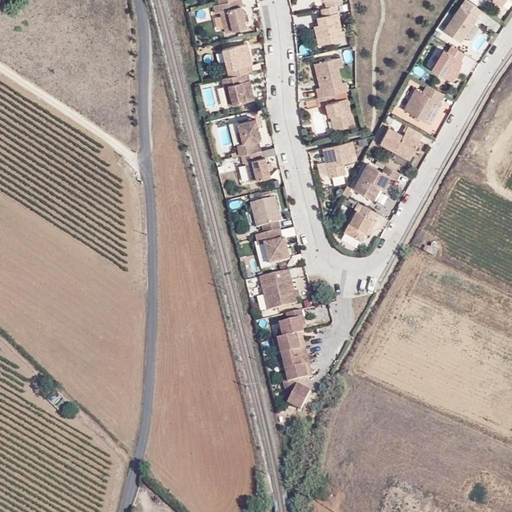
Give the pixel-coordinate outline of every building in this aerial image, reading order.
[(241,0),(229,0),(220,2),(214,4),(216,14),(221,12),(226,33),(247,28),(242,6),(243,6),(241,0)] [(476,18),(480,12),(465,0),(442,32),(459,44),(477,19),(476,18)] [(493,0),(492,2),(501,9),(507,0),(493,0)] [(318,16),(319,24),(315,25),(319,45),(345,39),(337,5),(327,7),(321,8),(323,15),(318,16)] [(492,47),(498,36),(494,33),(487,43),(492,47)] [(253,63),(248,42),(222,48),(229,75),(248,70),(252,69),(251,63),(253,63)] [(452,46),(447,53),(443,51),(431,71),(450,82),(463,62),(460,61),(465,54),(452,46)] [(344,67),(342,58),(315,64),(321,88),(317,89),(320,98),(335,95),(346,92),(349,91),(347,82),(343,83),(339,68),(344,67)] [(424,75),(426,70),(417,66),(414,71),(424,75)] [(248,70),(229,75),(222,77),(224,85),(229,84),(233,103),(255,98),(248,70)] [(233,103),(229,84),(224,85),(228,104),(233,103)] [(427,85),(422,93),(416,89),(404,110),(430,125),(442,104),(440,103),(444,95),(427,85)] [(348,99),(346,92),(335,95),(337,102),(348,99)] [(335,95),(320,98),(318,99),(320,107),(327,105),(330,117),(332,117),(335,132),(355,127),(348,99),(337,102),(335,95)] [(261,140),(256,120),(238,124),(240,132),(238,133),(240,144),(237,145),(240,155),(241,154),(261,150),(259,140),(261,140)] [(409,126),(403,136),(389,128),(380,144),(395,153),(397,149),(412,157),(421,141),(419,140),(422,134),(409,126)] [(356,160),(352,144),(323,152),(330,182),(346,178),(343,168),(352,166),(351,161),(356,160)] [(410,161),(412,157),(397,149),(395,153),(410,161)] [(263,158),(261,150),(241,154),(243,163),(245,163),(250,182),(271,177),(266,157),(263,158)] [(384,169),(381,175),(366,167),(352,192),(372,204),(380,191),(382,193),(389,180),(395,184),(399,176),(384,169)] [(282,222),(276,198),(251,204),(257,228),(263,227),(265,234),(281,230),(279,223),(282,222)] [(372,224),(376,217),(357,206),(353,213),(355,214),(342,237),(359,245),(364,237),(371,223),(372,224)] [(364,237),(367,238),(374,225),(372,224),(371,223),(364,237)] [(281,230),(265,234),(256,236),(259,247),(266,245),(271,265),(291,260),(286,240),(284,240),(281,230)] [(433,256),(438,246),(432,244),(430,248),(424,246),(422,252),(433,256)] [(267,255),(261,257),(264,266),(270,264),(267,255)] [(290,270),(260,277),(268,311),(297,304),(290,270)] [(258,297),(261,311),(267,309),(264,296),(258,297)] [(317,322),(331,321),(330,306),(316,308),(317,322)] [(307,327),(303,312),(287,316),(289,323),(280,325),(282,332),(284,339),(279,340),(278,340),(281,349),(284,363),(286,372),(288,376),(290,384),(284,386),(289,405),(302,412),(312,393),(311,392),(308,380),(314,378),(303,335),(305,334),(304,328),(307,327)] [(59,394),(53,403),(65,412),(71,404),(59,394)]
